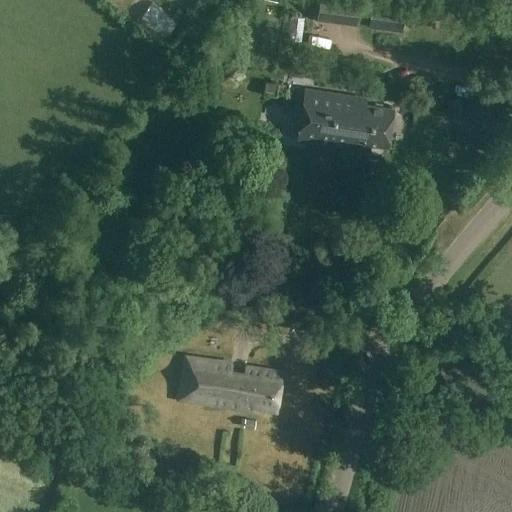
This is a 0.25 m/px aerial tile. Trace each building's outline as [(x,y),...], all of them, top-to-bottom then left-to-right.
[(317,21),(358,26),(361,6),(319,0),(317,21)] [(372,3),(372,4),(369,27),(401,31),(404,7),(372,3)] [(265,81),(264,93),(276,95),(276,91),(283,92),(284,83),(265,81)] [(362,126),(365,104),(355,102),(356,96),(305,88),(297,140),(368,150),(369,144),(371,127),(362,126)] [(274,109),(295,108),(293,94),(273,96),(274,109)] [(369,144),(388,146),(393,108),(365,104),(362,126),(371,127),(369,144)] [(277,411),(283,372),(246,366),(244,373),(231,372),(232,363),(185,356),(178,399),(254,411),(255,408),(277,411)]
